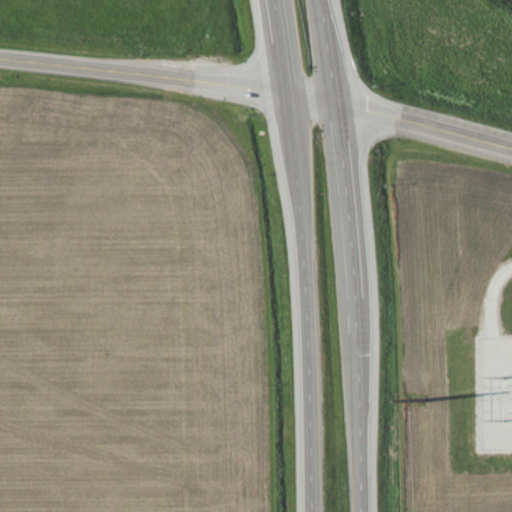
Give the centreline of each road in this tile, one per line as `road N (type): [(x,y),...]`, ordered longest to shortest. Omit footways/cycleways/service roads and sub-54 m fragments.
road 1 (secondary): [(511,151),(343,104),(0,55)]
road 2 (trunk): [(362,511),(343,104),(325,0)]
road 3 (trunk): [(276,0),(291,98),(310,511)]
